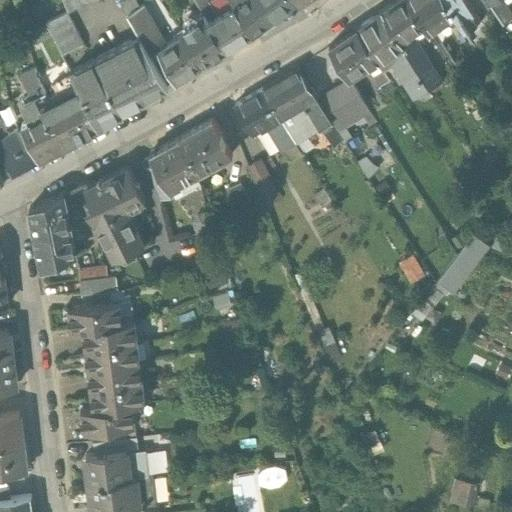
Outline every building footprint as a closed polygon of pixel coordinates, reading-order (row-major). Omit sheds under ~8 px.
[(62,0),(68,12),(94,0),(62,0)] [(141,4),(136,6),(132,0),(118,0),(128,13),(135,26),(149,17),(141,4)] [(236,5),(218,15),(208,0),(195,0),(208,20),(209,21),(225,48),(252,31),(236,5)] [(233,0),(236,5),(252,31),(294,0),(233,0)] [(425,23),(409,0),(398,0),(381,12),(428,86),(442,77),(415,35),(411,38),(409,33),(425,23)] [(439,27),(419,0),(409,0),(425,23),(431,33),(439,27)] [(457,16),(447,0),(419,0),(439,27),(457,16)] [(476,12),(468,0),(447,0),(457,16),(465,31),(480,20),(476,12)] [(484,6),(480,0),(468,0),(476,12),(484,6)] [(490,0),(504,20),(508,17),(510,21),(511,19),(511,13),(504,3),(508,0),(490,0)] [(209,21),(208,20),(202,11),(178,27),(182,33),(183,34),(201,63),(225,48),(209,21)] [(68,12),(46,22),(62,54),(84,43),(68,12)] [(428,86),(381,12),(357,28),(377,60),(381,66),(392,59),(415,95),(428,86)] [(165,43),(149,17),(135,26),(140,35),(151,54),(159,49),(158,47),(165,43)] [(377,60),(357,28),(344,37),(329,47),(349,77),(369,65),(377,60)] [(183,34),(182,33),(165,43),(158,47),(159,49),(174,80),(201,63),(183,34)] [(140,35),(70,70),(71,73),(99,127),(124,111),(123,109),(146,97),(146,95),(168,84),(151,54),(140,35)] [(174,80),(159,49),(151,54),(168,84),(174,80)] [(381,66),(377,60),(369,65),(375,74),(373,75),(380,86),(390,79),(381,66)] [(50,120),(41,109),(35,98),(42,94),(44,92),(39,83),(35,67),(20,74),(32,99),(20,105),(28,121),(22,124),(39,158),(63,146),(50,120)] [(99,127),(71,73),(54,82),(58,89),(51,92),(52,94),(44,98),(42,94),(35,98),(41,109),(50,120),(63,146),(99,127)] [(308,103),(289,73),(262,89),(296,143),(319,129),(316,124),(318,122),(306,104),(308,103)] [(376,121),(349,77),(317,97),(342,135),(345,140),(351,136),(344,125),(363,113),(370,125),(376,121)] [(296,143),(262,89),(234,105),(257,141),(266,135),(263,130),(267,128),(282,152),(296,143)] [(342,135),(317,97),(308,103),(306,104),(318,122),(316,124),(319,129),(329,144),(342,135)] [(213,119),(179,138),(197,173),(232,155),(213,119)] [(33,160),(18,129),(7,134),(0,120),(0,146),(11,168),(12,171),(33,160)] [(179,138),(149,154),(154,163),(144,168),(155,188),(165,183),(168,189),(171,195),(200,179),(199,177),(197,173),(179,138)] [(0,146),(0,173),(2,173),(1,172),(11,168),(0,146)] [(273,185),(262,163),(249,169),(259,193),(273,185)] [(128,166),(85,187),(92,202),(87,205),(113,257),(144,242),(128,208),(145,200),(128,166)] [(165,183),(155,188),(159,195),(160,201),(172,195),(171,195),(168,189),(165,183)] [(241,185),(227,191),(236,212),(250,204),(241,185)] [(64,191),(30,208),(41,268),(75,255),(64,191)] [(447,287),(460,295),(492,240),(471,228),(423,312),(424,313),(430,303),(436,306),(447,287)] [(403,258),(414,278),(428,270),(417,250),(403,258)] [(99,270),(80,272),(82,293),(89,292),(112,290),(118,289),(116,276),(99,278),(99,270)] [(112,290),(89,292),(91,304),(113,301),(112,290)] [(91,304),(68,306),(70,328),(82,326),(121,322),(119,301),(113,301),(91,304)] [(121,322),(82,326),(85,346),(136,341),(134,321),(121,322)] [(237,321),(224,322),(225,337),(239,336),(237,321)] [(8,329),(0,329),(0,386),(15,384),(8,329)] [(136,341),(85,346),(87,367),(139,361),(136,341)] [(139,361),(87,367),(89,388),(141,382),(139,361)] [(141,382),(89,388),(91,408),(132,404),(143,402),(141,382)] [(91,408),(81,409),(83,431),(106,428),(134,425),(132,404),(91,408)] [(0,415),(0,444),(22,442),(19,413),(0,415)] [(134,425),(106,428),(108,440),(135,437),(134,425)] [(108,440),(93,442),(95,453),(124,450),(124,451),(137,450),(135,437),(108,440)] [(22,442),(0,444),(0,472),(26,470),(23,442),(22,442)] [(95,453),(86,455),(90,483),(128,478),(124,451),(124,450),(95,453)] [(128,478),(90,483),(93,511),(99,510),(156,503),(152,476),(128,478)] [(8,497),(0,498),(0,511),(30,511),(28,495),(8,497)] [(156,511),(156,503),(99,510),(99,511),(156,511)]
